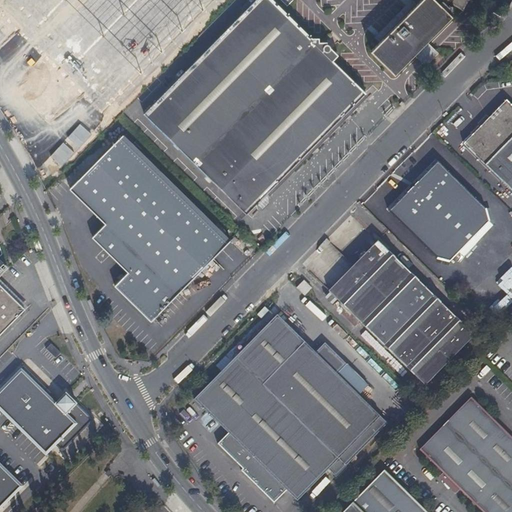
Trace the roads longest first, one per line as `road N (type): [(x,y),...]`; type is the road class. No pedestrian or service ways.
road 1 (unclassified): [(123,406),(150,390),(498,46),(511,21)]
road 2 (tertiary): [(0,145),(123,406)]
road 3 (tertiary): [(123,406),(203,511)]
